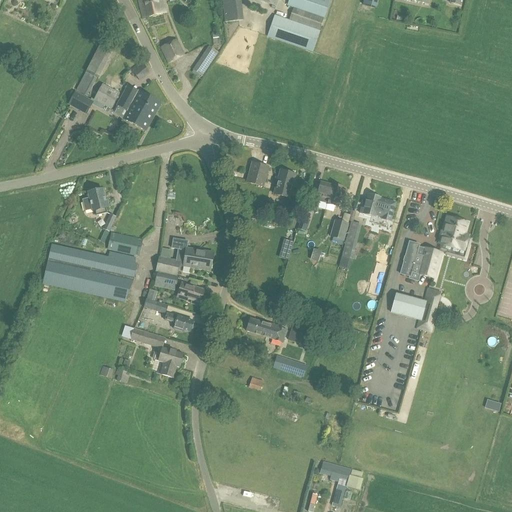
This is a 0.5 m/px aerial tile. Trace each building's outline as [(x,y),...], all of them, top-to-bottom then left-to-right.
[(165,12),(162,0),(138,0),(142,18),(165,12)] [(221,0),(224,23),(244,20),(241,2),(241,0),(221,0)] [(289,0),(288,5),(296,7),(324,17),(329,0),(289,0)] [(292,21),(319,30),(323,18),(296,9),(292,21)] [(269,37),(296,45),(313,51),(319,30),(276,16),(269,37)] [(176,40),(161,47),(168,62),(184,55),(176,40)] [(207,46),(203,53),(213,59),(217,53),(207,46)] [(141,61),(131,69),(139,80),(148,71),(141,61)] [(119,93),(102,84),(94,100),(111,109),(119,93)] [(132,104),(154,115),(160,104),(128,86),(118,106),(128,111),(132,104)] [(93,101),(77,93),(74,91),(67,104),(86,114),(93,101)] [(132,104),(128,111),(124,119),(145,131),(154,115),(132,104)] [(268,168),(252,163),(247,182),(263,187),(265,180),(268,168)] [(280,171),(274,194),(290,198),(296,175),(280,171)] [(317,198),(328,201),(327,206),(337,208),(340,197),(342,198),(344,197),(346,192),(344,190),(342,189),(342,188),(332,185),(331,186),(321,183),(317,198)] [(103,189),(95,191),(93,190),(90,191),(89,193),(88,193),(89,198),(82,200),(85,212),(92,210),(92,212),(95,211),(96,216),(106,214),(105,209),(109,208),(107,201),(105,201),(103,189)] [(361,209),(360,213),(363,214),(375,218),(376,216),(382,218),(381,220),(390,222),(393,212),(396,203),(381,199),(368,195),(364,209),(361,209)] [(313,209),(306,206),(302,218),(308,220),(313,209)] [(109,232),(115,218),(110,215),(103,230),(109,232)] [(448,218),(440,244),(459,250),(459,248),(463,250),(467,236),(463,235),(467,223),(448,218)] [(334,220),(329,237),(343,241),(349,224),(334,220)] [(351,222),(343,251),(341,257),(352,260),(361,225),(351,222)] [(111,234),(107,250),(138,257),(142,241),(111,234)] [(173,239),(171,248),(177,249),(176,256),(211,262),(213,253),(187,249),(187,248),(183,247),(184,241),(173,239)] [(288,260),(293,242),(284,239),(278,258),(288,260)] [(407,243),(398,276),(408,278),(407,280),(417,283),(419,274),(435,279),(442,254),(424,248),(423,250),(417,248),(418,246),(407,243)] [(137,264),(51,245),(43,284),(124,303),(133,279),(137,264)] [(170,260),(167,274),(176,276),(179,263),(183,264),(182,266),(210,271),(211,262),(176,256),(175,261),(170,260)] [(159,257),(156,271),(167,274),(170,260),(159,257)] [(177,277),(157,273),(155,283),(175,288),(177,277)] [(197,306),(198,303),(200,303),(204,291),(189,287),(189,288),(181,285),(177,298),(187,301),(187,299),(191,300),(190,304),(197,306)] [(153,301),(156,292),(149,290),(146,299),(153,301)] [(395,295),(390,313),(420,321),(423,311),(425,303),(395,295)] [(166,313),(168,307),(147,300),(145,307),(153,309),(166,313)] [(429,331),(434,313),(423,311),(420,321),(419,328),(429,331)] [(192,325),(193,322),(177,317),(177,318),(167,315),(165,322),(175,325),(174,330),(182,333),(182,331),(189,333),(190,330),(192,329),(193,326),(192,325)] [(250,319),(249,320),(248,321),(247,324),(248,325),(246,332),(282,343),(286,331),(277,328),(277,326),(270,324),(269,327),(265,326),(266,324),(250,319)] [(288,340),(300,343),(304,330),(292,327),(288,340)] [(129,341),(161,350),(164,339),(133,329),(129,341)] [(342,339),(340,349),(351,352),(354,342),(342,339)] [(183,355),(162,349),(161,354),(157,353),(154,361),(164,364),(160,375),(173,379),(176,368),(179,368),(183,355)] [(276,358),(273,367),(296,375),(298,375),(303,377),(307,367),(301,366),(296,364),(276,358)] [(100,376),(109,380),(112,371),(103,368),(100,376)] [(117,369),(115,375),(118,375),(116,380),(126,384),(129,376),(121,373),(122,370),(117,369)] [(263,381),(252,377),(248,388),(260,392),(263,381)] [(322,464),(319,475),(330,478),(329,481),(337,484),(331,508),(339,510),(345,490),(358,493),(361,481),(348,477),(350,471),(322,464)]
